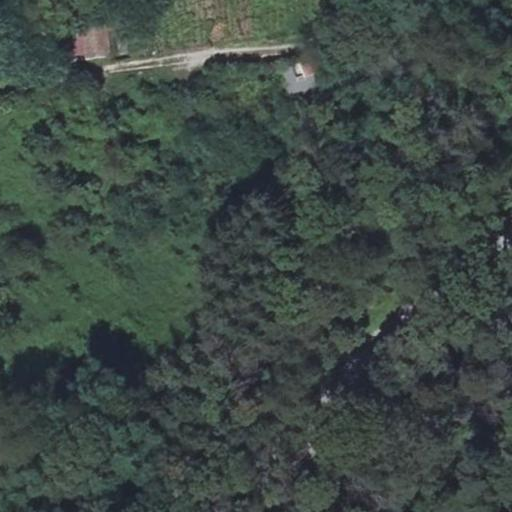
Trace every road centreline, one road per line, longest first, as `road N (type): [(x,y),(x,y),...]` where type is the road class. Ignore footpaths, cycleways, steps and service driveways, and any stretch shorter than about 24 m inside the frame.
road 1 (track): [(0,94),(310,40),(400,0)]
road 2 (unclassified): [(285,511),(348,363),(511,222)]
